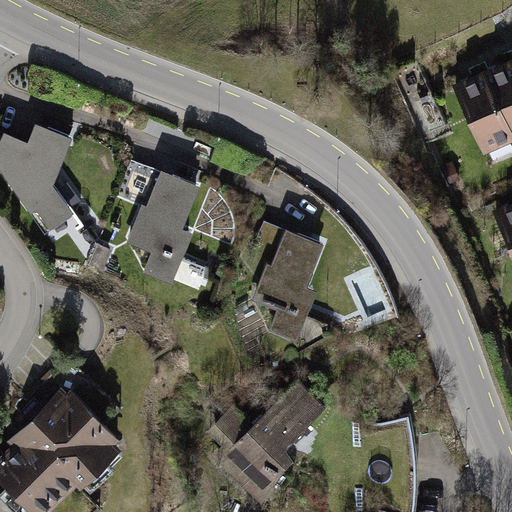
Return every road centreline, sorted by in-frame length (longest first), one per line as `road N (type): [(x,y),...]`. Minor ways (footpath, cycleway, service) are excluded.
road 1 (tertiary): [(511,486),(427,278),(389,208),(315,145),(239,106),(12,18)]
road 2 (residential): [(0,91),(166,149),(318,220)]
road 3 (residential): [(0,358),(23,332),(23,277),(0,241)]
